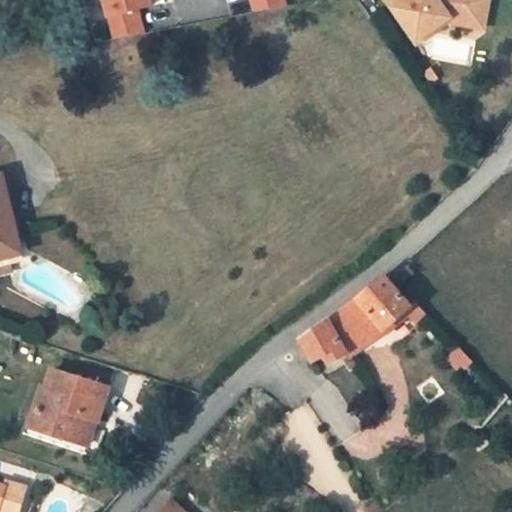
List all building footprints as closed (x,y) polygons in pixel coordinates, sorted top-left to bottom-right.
[(147,0),(101,0),(112,39),(142,34),(135,11),(150,8),(147,0)] [(249,0),(253,14),(285,8),(283,0),(249,0)] [(386,0),(416,42),(449,18),(467,22),(470,0),(386,0)] [(490,0),(470,0),(467,22),(486,25),(490,0)] [(0,182),(0,258),(18,253),(0,182)] [(413,273),(407,265),(394,277),(400,284),(413,273)] [(372,284),(354,299),(385,329),(387,330),(406,311),(416,319),(425,311),(414,300),(410,303),(382,275),(372,284)] [(348,356),(385,329),(354,299),(350,303),(329,319),(301,340),(314,362),(325,355),(330,364),(345,354),(348,356)] [(453,365),(457,361),(463,366),(470,359),(457,345),(445,357),(453,365)] [(39,381),(32,405),(45,409),(39,427),(79,440),(86,416),(94,419),(103,387),(50,369),(46,383),(39,381)] [(39,427),(45,409),(32,405),(26,422),(39,427)] [(94,419),(86,416),(79,440),(84,441),(83,445),(91,447),(97,423),(94,422),(94,419)] [(0,511),(21,511),(30,483),(6,477),(5,482),(0,496),(0,511)]
